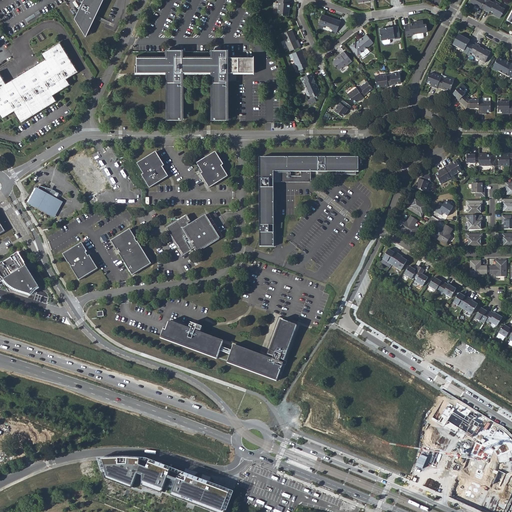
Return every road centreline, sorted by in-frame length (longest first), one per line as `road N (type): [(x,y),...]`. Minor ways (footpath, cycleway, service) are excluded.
road 1 (residential): [(71,308),(87,296),(220,277),(240,226),(240,135)]
road 2 (residential): [(511,426),(342,321),(380,232)]
road 3 (residential): [(0,483),(87,454),(159,455),(222,471),(245,453)]
road 4 (primary): [(241,427),(0,343)]
road 5 (primary): [(0,360),(236,442)]
road 6 (residential): [(242,426),(188,379),(101,342),(71,308)]
road 7 (primary): [(451,511),(268,435)]
road 8 (tertiary): [(87,135),(240,135)]
road 9 (primary): [(258,454),(395,511)]
road 10 (residential): [(87,135),(91,107),(143,0)]
road 11 (residential): [(71,308),(5,190)]
road 12 (tertiary): [(240,135),(370,135)]
